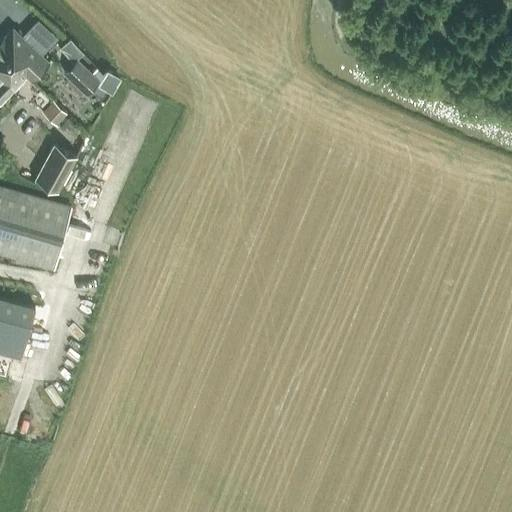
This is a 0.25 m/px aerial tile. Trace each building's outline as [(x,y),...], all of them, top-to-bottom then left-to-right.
[(0,40),(0,101),(26,74),(27,74),(32,79),(48,62),(41,55),(21,35),(13,27),(0,40)] [(60,47),(73,61),(83,52),(70,38),(60,47)] [(78,59),(65,73),(85,93),(92,86),(98,79),(78,59)] [(67,113),(53,99),(43,111),(57,124),(67,113)] [(28,115),(16,134),(26,140),(39,121),(28,115)] [(56,141),(37,176),(59,188),(78,153),(56,141)] [(0,252),(54,268),(72,204),(0,183),(0,252)] [(36,306),(0,295),(0,350),(22,357),(36,306)]
